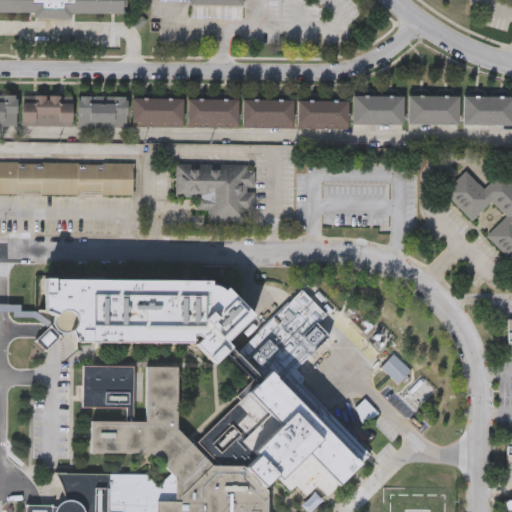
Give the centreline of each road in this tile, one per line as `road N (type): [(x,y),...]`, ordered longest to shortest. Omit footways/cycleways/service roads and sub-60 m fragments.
road 1 (residential): [(477,511),(480,382),(460,326),(413,276),(375,257),(0,250)]
road 2 (residential): [(0,69),(344,70),(374,59),(416,24)]
road 3 (residential): [(511,67),(443,42),(392,0)]
